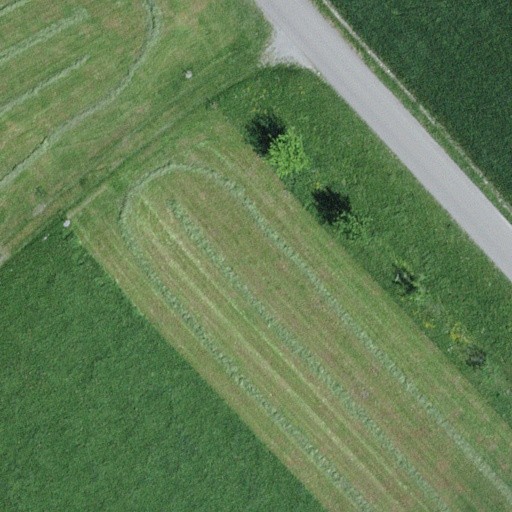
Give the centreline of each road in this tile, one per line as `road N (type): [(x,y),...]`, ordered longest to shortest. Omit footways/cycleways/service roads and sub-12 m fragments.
road 1 (track): [(309,40),(180,117),(0,256)]
road 2 (unclassified): [(278,0),(511,258)]
